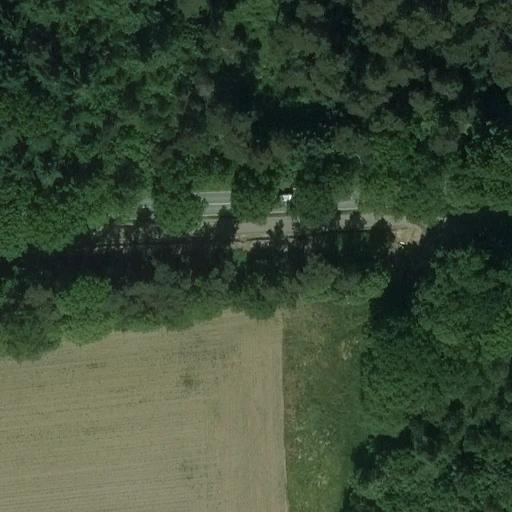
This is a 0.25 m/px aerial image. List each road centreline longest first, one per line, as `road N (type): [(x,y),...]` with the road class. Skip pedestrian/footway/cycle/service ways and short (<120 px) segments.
road 1 (tertiary): [(0,213),(511,190)]
road 2 (track): [(349,511),(395,305),(476,212),(483,191)]
